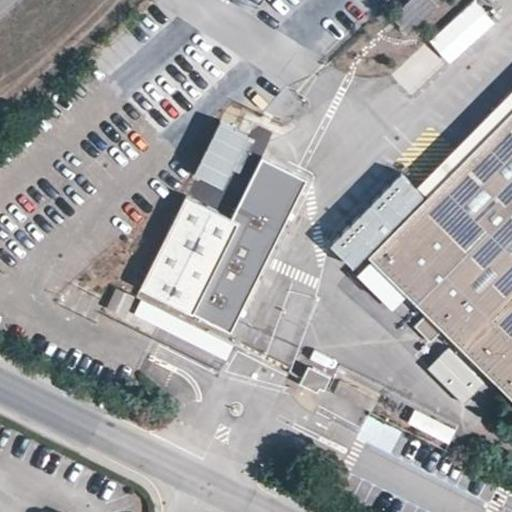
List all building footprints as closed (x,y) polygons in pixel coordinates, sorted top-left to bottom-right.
[(411,0),(393,17),(409,34),(437,7),(429,0),(411,0)] [(426,193),(511,106),(511,83),(415,182),(426,193)] [(511,106),(426,193),(367,253),(434,319),(511,395),(511,106)] [(222,123),(194,187),(226,201),(255,137),(222,123)] [(186,193),(140,285),(231,329),(306,177),(262,155),(231,215),(186,193)] [(129,318),(136,294),(114,288),(107,312),(129,318)] [(141,297),(134,311),(226,357),(233,343),(141,297)] [(327,374),(305,364),(298,379),(314,388),(316,384),(321,387),(327,374)] [(372,396),(337,379),(331,390),(367,407),(372,396)]
